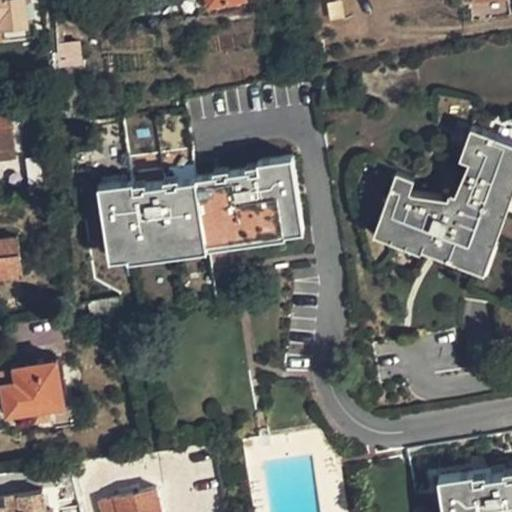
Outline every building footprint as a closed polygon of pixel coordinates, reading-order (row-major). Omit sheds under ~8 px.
[(0,0),(0,22),(6,22),(7,25),(29,22),(25,0),(0,0)] [(204,0),(206,9),(247,2),(246,0),(204,0)] [(0,36),(38,31),(36,21),(29,22),(7,25),(6,22),(0,22),(0,36)] [(81,41),(60,42),(61,76),(83,76),(81,41)] [(0,125),(0,111),(3,111),(1,94),(0,94),(0,159),(21,157),(17,124),(4,125),(0,125)] [(201,176),(200,170),(189,105),(126,116),(94,121),(99,149),(73,153),(79,190),(102,186),(113,246),(131,244),(132,250),(289,224),(288,217),(307,214),(297,153),(263,159),(264,168),(254,170),(254,167),(201,176)] [(511,132),(479,119),(466,149),(481,155),(463,201),(457,199),(453,205),(413,189),(421,170),(401,162),(377,223),(479,263),(511,179),(511,132)] [(0,278),(21,276),(17,239),(0,240),(0,278)] [(123,299),(90,304),(92,316),(126,311),(123,299)] [(74,356),(0,368),(0,385),(6,385),(10,412),(81,402),(74,356)] [(472,471),(439,477),(444,511),(511,511),(511,473),(507,475),(506,472),(483,476),(483,479),(474,480),(472,471)] [(163,511),(156,485),(99,500),(102,511),(163,511)] [(0,504),(0,511),(56,511),(55,511),(49,511),(45,489),(19,494),(22,511),(12,511),(11,502),(0,504)]
